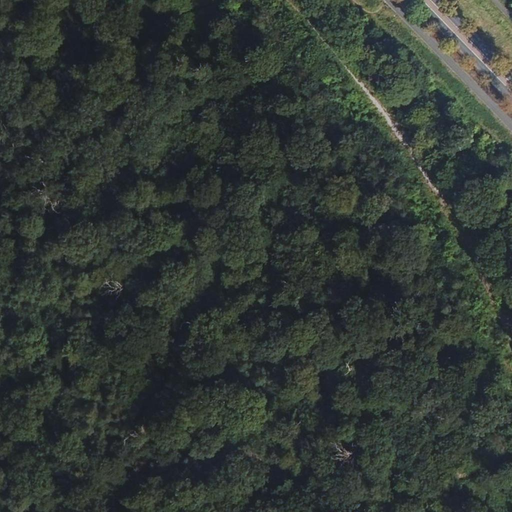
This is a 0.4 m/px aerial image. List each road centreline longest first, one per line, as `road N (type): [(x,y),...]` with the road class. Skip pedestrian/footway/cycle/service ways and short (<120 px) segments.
road 1 (track): [(0,69),(228,0)]
road 2 (primary): [(416,0),(511,97)]
